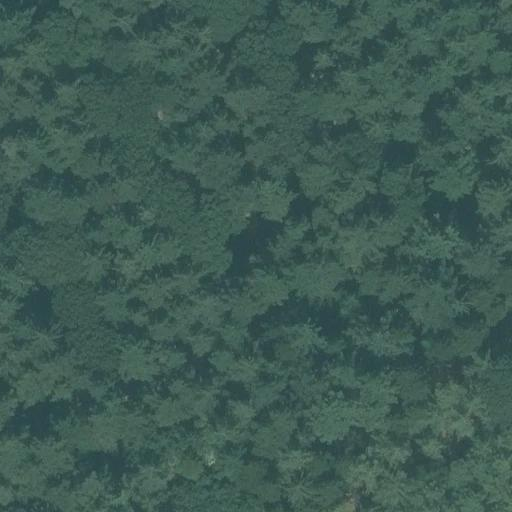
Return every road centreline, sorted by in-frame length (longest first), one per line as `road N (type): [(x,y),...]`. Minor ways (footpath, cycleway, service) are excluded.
road 1 (track): [(488,247),(218,466),(98,511)]
road 2 (track): [(258,0),(445,238),(488,247)]
road 3 (track): [(0,423),(49,466),(125,501)]
